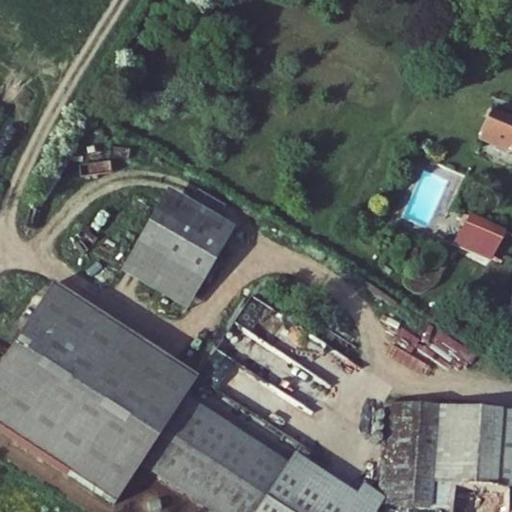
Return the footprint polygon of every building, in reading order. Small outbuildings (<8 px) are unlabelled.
[(483,137),(511,150),(511,120),(494,113),(483,137)] [(150,194),(104,273),(171,311),(215,231),(150,194)] [(511,237),(468,218),(458,240),(503,263),(511,246),(511,237)] [(0,452),(84,511),(94,511),(134,455),(177,485),(218,427),(175,397),(178,394),(39,296),(0,350),(0,452)] [(241,511),(275,465),(218,427),(177,485),(215,511),(241,511)] [(511,440),(386,439),(384,511),(458,511),(460,489),(511,492),(510,506),(511,506),(511,440)] [(359,511),(280,457),(275,465),(241,511),(359,511)] [(458,511),(511,511),(511,506),(510,506),(511,492),(460,489),(458,511)]
